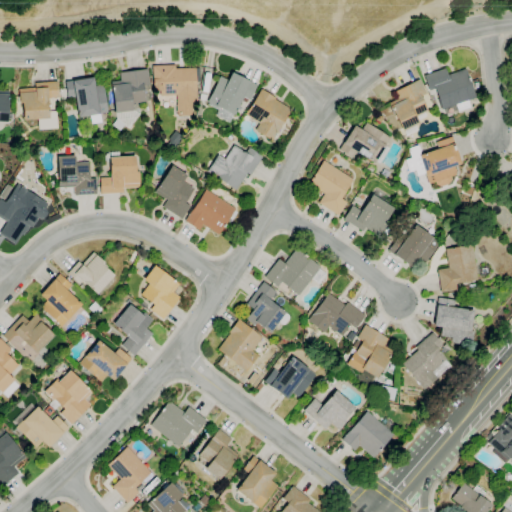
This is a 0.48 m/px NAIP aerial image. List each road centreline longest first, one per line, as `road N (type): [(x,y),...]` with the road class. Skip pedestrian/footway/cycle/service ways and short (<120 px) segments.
road 1 (residential): [(19,511),(176,355),(272,209),(326,105)]
road 2 (track): [(31,21),(189,5),(241,15),(327,60),(454,0)]
road 3 (residential): [(0,50),(212,35),(268,55),(326,105)]
road 4 (residential): [(0,291),(45,242),(95,222),(136,226),(223,283)]
road 5 (tertiary): [(176,355),(378,511)]
road 6 (residential): [(326,105),(371,69),(431,39),(511,22)]
road 7 (residential): [(272,209),(399,297)]
